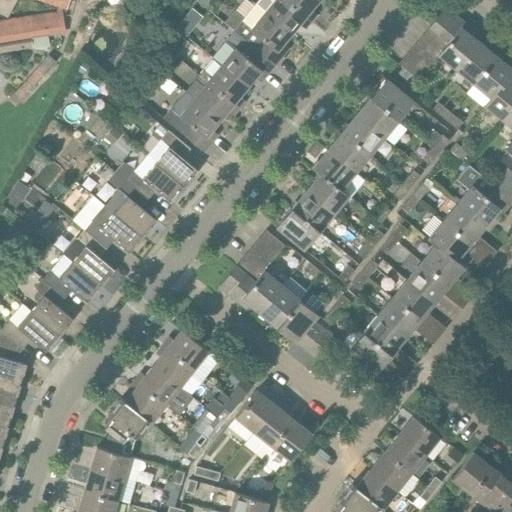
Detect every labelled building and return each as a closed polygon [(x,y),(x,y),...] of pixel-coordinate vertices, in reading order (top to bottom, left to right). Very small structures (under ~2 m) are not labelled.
[(0,0),(0,13),(7,18),(17,0),(0,0)] [(36,0),(67,11),(70,0),(36,0)] [(305,29),(311,21),(285,0),(274,0),(264,12),(292,34),(300,25),(305,29)] [(311,10),(319,1),(318,0),(285,0),(311,21),(317,15),(311,10)] [(431,25),(441,34),(457,15),(447,7),(431,25)] [(48,38),(66,35),(62,11),(0,20),(0,53),(32,48),(31,39),(48,37),(48,38)] [(255,49),(275,65),(289,48),(284,44),(292,34),(264,12),(250,29),(263,39),(255,49)] [(441,34),(451,42),(466,23),(457,15),(441,34)] [(451,42),(443,51),(439,56),(456,70),(480,41),(470,33),(474,30),(466,23),(451,42)] [(451,42),(441,34),(431,25),(423,35),(443,51),(451,42)] [(435,61),(439,56),(443,51),(423,35),(415,44),(435,61)] [(456,70),(473,85),(497,56),(480,41),(456,70)] [(427,70),(435,61),(415,44),(407,54),(427,70)] [(220,65),(248,87),(255,78),(261,82),(275,65),(255,49),(247,58),(235,48),(220,65)] [(419,80),(427,70),(407,54),(399,63),(419,80)] [(8,100),(16,107),(56,62),(48,56),(8,100)] [(490,99),(510,79),(511,75),(511,68),(497,56),(473,85),(490,99)] [(240,97),(248,87),(220,65),(207,82),(239,109),(245,101),(240,97)] [(399,121),(415,102),(386,78),(370,97),(399,121)] [(484,106),(502,121),(511,109),(511,80),(510,79),(490,99),(484,106)] [(233,116),(239,109),(207,82),(192,99),(219,121),(228,111),(233,116)] [(385,138),(399,121),(370,97),(356,114),(385,138)] [(183,135),(203,152),(218,135),(212,130),(219,121),(192,99),(179,115),(170,108),(162,119),(183,135)] [(445,119),(451,113),(439,102),(433,109),(445,119)] [(511,109),(502,121),(511,129),(511,109)] [(457,129),(463,123),(451,113),(445,119),(457,129)] [(371,156),(385,138),(356,114),(342,132),(371,156)] [(156,163),(186,188),(195,177),(199,171),(185,159),(192,150),(168,131),(161,140),(169,148),(156,163)] [(357,173),(371,156),(342,132),(328,149),(357,173)] [(432,148),(440,154),(450,141),(442,135),(432,148)] [(462,160),(468,153),(456,143),(450,150),(462,160)] [(422,160),(429,166),(440,154),(432,148),(422,160)] [(342,191),(357,173),(328,149),(312,168),(319,175),(342,191)] [(177,199),(186,188),(156,163),(143,179),(134,172),(127,181),(150,199),(158,191),(172,203),(177,198),(177,199)] [(511,188),(511,172),(506,168),(498,177),(511,188)] [(403,183),(410,189),(421,176),(413,170),(403,183)] [(306,191),(335,215),(349,197),(342,191),(319,175),(306,191)] [(511,203),(511,201),(511,188),(498,177),(490,187),(511,203)] [(5,200),(16,208),(30,188),(18,180),(5,200)] [(114,213),(144,238),(154,227),(153,226),(157,221),(143,208),(150,199),(127,181),(119,190),(127,197),(114,213)] [(393,195),(400,201),(410,189),(403,183),(393,195)] [(510,204),(490,187),(484,195),(472,185),(458,202),(486,225),(493,217),(497,220),(510,204)] [(321,232),(335,215),(306,191),(292,208),(321,232)] [(402,208),(409,214),(419,201),(412,195),(402,208)] [(477,236),(486,225),(458,202),(444,219),(476,246),(481,239),(477,236)] [(374,218),(381,224),(391,212),(384,206),(374,218)] [(305,251),(321,232),(292,208),(276,227),(305,251)] [(136,248),(144,238),(114,213),(101,229),(92,221),(86,229),(108,249),(116,240),(130,253),(135,247),(136,248)] [(434,245),(463,269),(464,267),(457,261),(464,252),(468,255),(476,246),(444,219),(427,239),(434,245)] [(390,237),(398,243),(408,231),(401,225),(390,237)] [(73,262),(103,287),(112,276),(111,276),(116,270),(101,258),(108,249),(86,229),(77,240),(85,247),(73,262)] [(278,256),(286,246),(265,230),(258,239),(278,256)] [(367,242),(374,248),(384,235),(377,230),(367,242)] [(380,249),(387,255),(398,243),(390,237),(380,249)] [(271,265),(278,256),(258,239),(250,248),(271,265)] [(357,254),(364,260),(374,248),(367,242),(357,254)] [(456,277),(463,269),(434,245),(421,261),(454,288),(460,281),(456,277)] [(266,271),(271,265),(250,248),(243,257),(263,274),(266,271)] [(256,283),(263,274),(243,257),(235,267),(246,276),(256,283)] [(362,272),(369,278),(379,266),(372,260),(362,272)] [(447,297),(454,288),(421,261),(407,278),(436,302),(443,294),(447,297)] [(94,298),(103,287),(73,262),(59,278),(50,271),(43,279),(66,299),(74,290),(89,302),(93,297),(94,298)] [(317,280),(323,273),(310,263),(304,270),(317,280)] [(338,278),(345,283),(355,271),(348,265),(338,278)] [(246,276),(235,267),(219,286),(230,295),(246,276)] [(266,271),(263,274),(256,283),(246,276),(230,295),(247,309),(250,305),(259,313),(283,284),(266,271)] [(351,284),(358,290),(369,278),(362,272),(351,284)] [(391,297),(424,324),(431,316),(427,313),(436,302),(407,278),(391,297)] [(31,311),(61,336),(70,326),(69,325),(74,320),(59,307),(66,299),(43,279),(35,289),(44,296),(31,311)] [(277,327),(300,299),(300,298),(283,284),(259,313),(277,327)] [(332,307),(340,313),(350,301),(343,295),(332,307)] [(418,332),(424,324),(391,297),(377,315),(406,338),(414,329),(418,332)] [(306,349),(323,328),(315,321),(320,316),(300,299),(277,327),(296,342),(306,349)] [(322,320),(330,326),(340,313),(332,307),(322,320)] [(0,356),(16,360),(26,348),(32,340),(47,352),(51,346),(52,347),(61,336),(31,311),(17,328),(9,321),(0,331),(0,356)] [(364,331),(364,332),(396,359),(402,351),(398,348),(406,338),(377,315),(364,331)] [(323,328),(306,349),(315,357),(332,335),(323,328)] [(195,369),(209,352),(182,330),(174,341),(169,337),(164,344),(195,369)] [(389,367),(396,359),(364,332),(348,351),(377,374),(385,364),(389,367)] [(180,388),(195,369),(164,344),(156,354),(160,357),(153,367),(180,388)] [(0,379),(22,385),(25,374),(25,375),(29,364),(26,363),(26,364),(16,360),(0,356),(0,379)] [(166,405),(180,388),(153,367),(145,376),(141,373),(135,380),(166,405)] [(248,393),(253,385),(242,377),(237,385),(248,393)] [(0,401),(16,406),(16,405),(19,395),(22,385),(0,379),(0,401)] [(152,423),(166,405),(135,380),(128,389),(132,393),(125,401),(152,423)] [(235,417),(255,433),(277,406),(257,390),(235,417)] [(104,450),(130,457),(135,438),(136,439),(149,423),(150,425),(152,423),(125,401),(121,398),(107,416),(111,419),(104,427),(110,431),(104,450)] [(0,424),(10,427),(10,426),(9,426),(12,416),(13,416),(16,406),(0,401),(0,424)] [(255,433),(272,446),(293,419),(277,406),(255,433)] [(216,417),(223,423),(231,413),(224,407),(216,417)] [(427,454),(440,438),(413,416),(400,433),(427,454)] [(208,427),(215,433),(223,423),(216,417),(208,427)] [(293,419),(272,446),(290,461),(312,434),(293,419)] [(0,446),(4,448),(4,447),(3,447),(6,437),(7,437),(10,427),(0,424),(0,446)] [(412,473),(427,454),(400,433),(385,451),(412,473)] [(187,453),(194,459),(202,449),(195,443),(187,453)] [(130,457),(104,450),(96,447),(90,470),(124,480),(131,457),(130,457)] [(448,454),(458,462),(463,455),(453,447),(448,454)] [(398,490),(412,473),(385,451),(371,468),(398,490)] [(452,479),(470,494),(492,467),(473,452),(452,479)] [(194,475),(206,478),(208,470),(196,466),(194,475)] [(470,494),(489,508),(510,481),(492,467),(470,494)] [(383,509),(398,490),(371,468),(356,487),(383,509)] [(117,504),(124,480),(90,470),(83,493),(117,504)] [(172,482),(181,485),(185,472),(176,470),(172,482)] [(206,478),(218,481),(220,473),(208,470),(206,478)] [(427,487),(434,492),(442,482),(435,477),(427,487)] [(185,492),(194,494),(197,482),(189,479),(185,492)] [(260,493),(269,496),(272,483),(264,481),(260,493)] [(511,511),(511,482),(510,481),(489,508),(493,511),(511,511)] [(382,511),(383,509),(356,487),(353,484),(339,501),(342,504),(336,511),(377,511),(380,509),(382,511)] [(419,497),(426,502),(434,492),(427,487),(419,497)] [(228,511),(263,511),(267,501),(234,492),(228,511)] [(77,511),(114,511),(117,504),(83,493),(77,511)]
